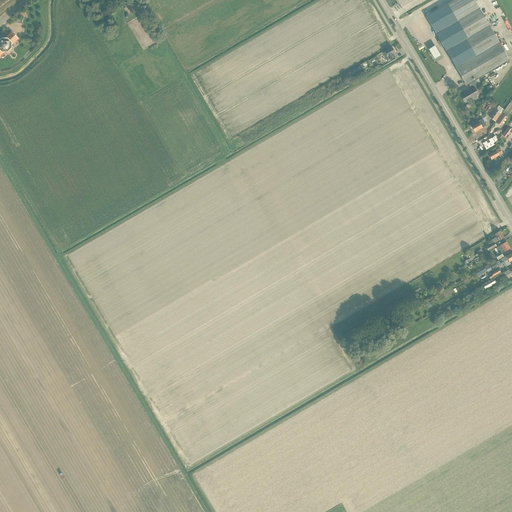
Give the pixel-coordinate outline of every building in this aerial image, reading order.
[(138,10),(132,0),(126,3),(132,13),(138,10)] [(470,105),(475,102),(473,99),(480,95),(476,88),(479,86),(482,84),(479,79),(510,60),(474,0),(453,0),(426,16),(440,40),(438,41),(441,46),(443,45),(467,86),(469,84),(472,89),(461,96),(465,103),(468,101),(470,105)] [(408,33),(420,54),(424,51),(412,31),(408,33)] [(0,42),(0,56),(6,51),(7,53),(12,49),(10,47),(18,39),(11,32),(0,42)] [(394,54),(395,53),(393,47),(385,51),(386,52),(383,54),(387,61),(390,60),(395,57),(394,54)] [(435,47),(429,50),(435,59),(440,56),(435,47)] [(496,121),(501,113),(496,109),(490,117),(496,121)] [(503,114),(497,123),(502,126),(508,118),(503,114)] [(476,132),(487,126),(487,125),(483,119),(475,123),(476,124),(472,126),(476,132)] [(511,129),(508,127),(502,135),(507,138),(511,132),(511,129)] [(486,141),(482,143),(486,150),(494,145),(493,143),(497,141),(496,141),(498,140),(495,136),(490,138),(488,140),(488,139),(485,141),(486,141)] [(502,153),(502,152),(500,149),(499,150),(498,149),(496,150),(496,151),(489,155),(492,160),(499,156),(498,155),(502,153)] [(498,241),(504,238),(501,231),(495,235),(496,237),(492,240),(493,243),(492,243),(492,244),(486,248),(484,249),(485,250),(483,251),(481,249),(478,251),(480,255),(488,251),(489,251),(497,247),(495,243),(498,241)] [(505,252),(511,249),(507,242),(495,249),(497,254),(496,255),(498,260),(504,257),(502,253),(505,252)] [(511,264),(510,262),(511,260),(511,253),(507,257),(506,256),(502,259),(503,262),(502,263),(503,265),(505,264),(507,267),(511,264)] [(469,262),(480,256),(478,254),(476,255),(466,260),(468,264),(469,263),(469,262)] [(490,279),(501,273),(499,269),(494,271),(494,272),(492,274),(489,276),(490,279)] [(494,278),(483,285),(486,289),(497,283),(494,278)]
